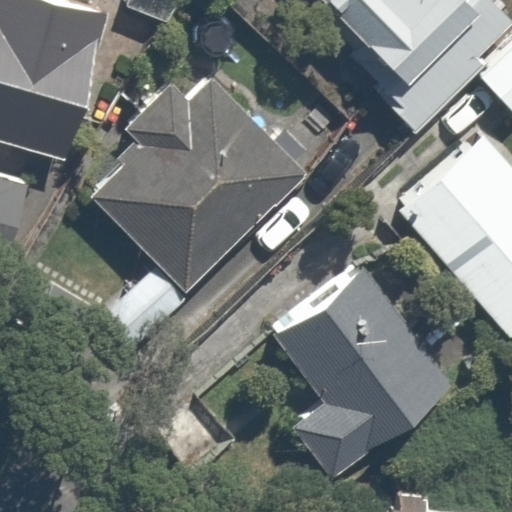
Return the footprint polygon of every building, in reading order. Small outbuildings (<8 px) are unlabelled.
[(0,0),(0,147),(47,162),(97,0),(96,0),(0,0)] [(165,0),(111,0),(109,6),(158,23),(165,0)] [(511,111),(511,26),(486,0),(300,0),(363,64),(353,75),(394,117),(448,65),(502,121),(511,111)] [(81,315),(113,348),(302,169),(182,42),(101,118),(119,137),(66,188),(136,262),(81,315)] [(511,316),(511,174),(468,122),(379,196),(493,332),(511,316)] [(0,210),(9,179),(0,176),(0,210)] [(403,329),(427,311),(393,267),(369,285),(348,256),(255,327),(304,392),(273,415),(317,473),(441,379),(403,329)] [(511,511),(511,508),(377,499),(375,511),(511,511)]
